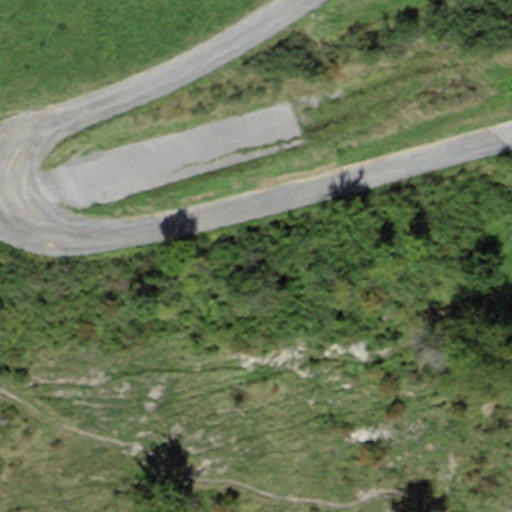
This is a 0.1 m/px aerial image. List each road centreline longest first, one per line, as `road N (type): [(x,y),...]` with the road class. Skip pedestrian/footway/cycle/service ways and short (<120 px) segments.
road 1 (track): [(0,225),(29,237),(109,236),(511,134)]
road 2 (track): [(296,0),(159,80),(16,135),(0,150)]
